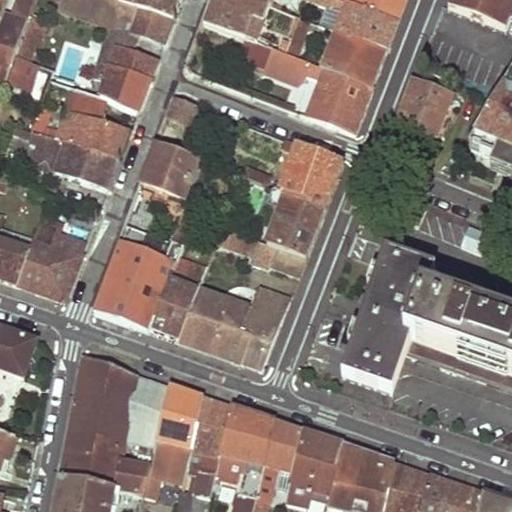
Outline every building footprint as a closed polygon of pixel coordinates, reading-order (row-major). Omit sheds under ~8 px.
[(5,20),(0,34),(0,85),(6,87),(15,61),(26,32),(30,22),(27,21),(34,0),(17,0),(10,21),(5,20)] [(59,0),(56,10),(109,30),(125,35),(126,33),(137,36),(163,45),(172,22),(104,0),(59,0)] [(104,0),(172,22),(180,0),(104,0)] [(212,0),(202,28),(243,44),(255,48),(269,10),(242,0),(212,0)] [(242,0),(269,10),(272,0),(242,0)] [(337,5),(324,0),(302,0),(302,2),(340,16),(333,35),(386,55),(391,42),(396,27),(354,11),(337,5)] [(357,0),(354,11),(396,27),(404,9),(407,0),(357,0)] [(511,8),(489,0),(451,0),(447,12),(508,34),(511,20),(511,8)] [(511,0),(489,0),(511,8),(511,0)] [(44,26),(30,22),(26,32),(39,38),(44,26)] [(109,30),(95,72),(106,75),(101,92),(122,98),(129,78),(148,84),(156,64),(130,55),(137,36),(126,33),(125,35),(109,30)] [(29,66),(39,38),(26,32),(15,61),(29,66)] [(333,35),(321,66),(285,52),(282,59),(371,93),(378,75),(386,55),(333,35)] [(243,44),(240,52),(268,63),(271,55),(255,48),(243,44)] [(319,83),(305,120),(353,138),(362,117),(371,93),(282,59),(271,55),(268,63),(263,75),(300,90),(305,77),(319,83)] [(15,61),(6,87),(33,97),(42,70),(29,66),(15,61)] [(69,98),(59,137),(46,133),(61,90),(47,85),(29,137),(117,166),(122,152),(128,136),(96,127),(101,107),(69,98)] [(410,87),(395,126),(437,142),(452,103),(410,87)] [(173,102),(166,121),(188,130),(195,111),(173,102)] [(10,131),(7,139),(35,149),(29,166),(68,179),(68,182),(106,194),(111,182),(117,166),(29,137),(10,131)] [(511,141),(485,131),(476,153),(511,166),(511,141)] [(293,159),(284,186),(276,184),(273,193),(325,212),(333,190),(342,165),(282,143),(279,154),(293,159)] [(150,162),(140,189),(182,205),(198,165),(155,149),(150,162)] [(271,180),(245,170),(242,179),(267,188),(271,180)] [(273,211),(260,247),(270,251),(304,263),(316,234),(325,212),(273,193),(265,190),(259,206),(273,211)] [(398,199),(390,220),(415,229),(422,208),(398,199)] [(181,216),(169,246),(172,247),(181,251),(193,221),(181,216)] [(0,284),(14,289),(31,243),(18,239),(14,251),(0,245),(0,225),(1,222),(0,221),(0,284)] [(31,243),(14,289),(63,307),(89,240),(39,222),(31,243)] [(0,245),(14,251),(18,239),(0,232),(0,245)] [(263,269),(270,251),(260,247),(221,233),(214,251),(223,254),(226,248),(250,257),(247,266),(262,271),(263,269)] [(119,246),(92,317),(147,336),(177,261),(181,251),(172,247),(166,264),(119,246)] [(270,251),(263,269),(297,282),(304,263),(270,251)] [(361,319),(339,378),(389,396),(404,357),(511,394),(511,327),(461,310),(426,297),(435,274),(384,255),(361,319)] [(177,261),(147,336),(176,345),(196,295),(205,272),(177,261)] [(196,295),(176,345),(217,359),(261,374),(283,318),(289,303),(260,292),(252,312),(196,295)] [(39,347),(0,332),(0,374),(26,384),(39,347)] [(329,350),(326,369),(340,371),(343,353),(329,350)] [(84,363),(60,485),(144,503),(151,475),(117,468),(124,441),(133,444),(134,441),(157,447),(171,393),(84,363)] [(203,404),(171,393),(157,447),(191,455),(203,404)] [(203,404),(191,455),(187,472),(182,494),(195,497),(192,511),(208,511),(214,487),(231,414),(203,404)] [(276,429),(231,414),(214,487),(219,489),(220,482),(238,487),(240,474),(247,476),(240,497),(239,497),(234,511),(252,511),(255,503),(276,429)] [(276,429),(255,503),(270,507),(279,474),(294,478),(303,438),(276,429)] [(303,438),(294,478),(287,509),(298,511),(328,511),(343,452),(303,438)] [(0,471),(4,460),(11,462),(16,445),(0,439),(0,471)] [(191,455),(157,447),(153,464),(187,472),(191,455)] [(343,452),(328,511),(386,511),(396,470),(343,452)] [(187,472),(153,464),(151,475),(144,503),(161,506),(165,490),(182,494),(187,472)] [(386,511),(422,511),(430,481),(396,470),(386,511)] [(430,481),(422,511),(480,511),(482,506),(483,499),(430,481)] [(60,485),(55,511),(116,511),(117,509),(133,511),(141,511),(144,503),(60,485)] [(192,511),(195,497),(182,494),(177,511),(192,511)]
